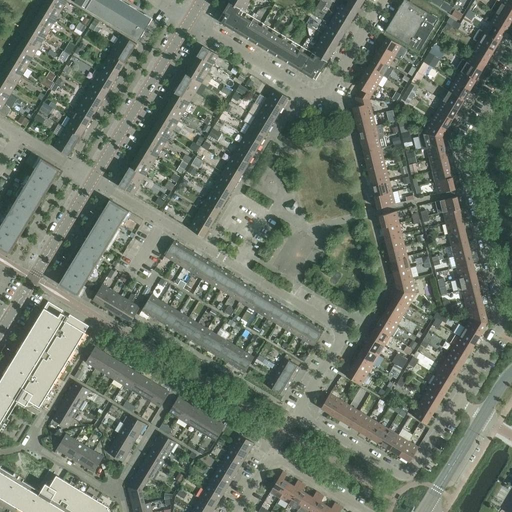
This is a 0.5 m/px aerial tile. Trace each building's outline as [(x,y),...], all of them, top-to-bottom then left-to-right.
[(67,1),(64,0),(46,0),(45,2),(61,11),(67,1)] [(152,19),(120,0),(91,0),(86,9),(139,41),(152,19)] [(230,0),(229,3),(244,12),(244,11),(250,2),(246,0),(230,0)] [(345,0),(349,2),(347,5),(346,7),(357,13),(358,11),(364,0),(345,0)] [(439,19),(407,0),(403,0),(400,6),(403,7),(401,10),(399,8),(385,31),(419,51),(439,19)] [(511,0),(504,0),(502,3),(511,9),(511,0)] [(40,11),(55,21),(61,11),(45,2),(40,11)] [(312,53),(244,11),(244,12),(229,3),(218,21),(316,80),(327,62),(312,53)] [(511,9),(502,3),(496,13),(511,22),(511,9)] [(346,7),(342,4),(336,14),(350,23),(357,13),(346,7)] [(452,14),(460,19),(463,15),(455,10),(452,14)] [(468,10),(464,18),(471,23),(476,15),(468,10)] [(34,20),(50,30),(55,21),(40,11),(34,20)] [(508,28),(509,26),(511,25),(511,23),(511,22),(496,13),(490,23),(505,32),(508,28)] [(330,24),(344,33),(350,23),(336,14),(330,24)] [(91,20),(86,17),(82,22),(87,25),(91,20)] [(450,17),(446,23),(452,26),(455,21),(450,17)] [(95,18),(89,28),(98,33),(100,29),(96,26),(100,21),(95,18)] [(29,30),(44,39),(50,30),(34,20),(29,30)] [(79,22),(76,28),(82,32),(86,26),(79,22)] [(502,40),(502,38),(503,36),(505,32),(490,23),(484,33),(501,42),(502,40)] [(324,34),(339,43),(344,33),(330,24),(324,34)] [(497,45),(499,45),(501,42),(484,33),(479,29),(473,39),(479,42),(494,51),(496,48),(496,47),(497,45)] [(23,39),(38,48),(44,39),(29,30),(23,39)] [(137,44),(122,34),(116,44),(131,54),(137,44)] [(318,44),(333,53),(339,43),(324,34),(318,44)] [(401,46),(386,37),(384,41),(382,43),(381,44),(380,44),(379,46),(395,56),(401,46)] [(17,48),(33,58),(38,48),(23,39),(17,48)] [(490,59),(490,58),(491,55),(494,51),(479,42),(473,52),(489,62),(490,59)] [(110,54),(125,63),(131,54),(116,44),(110,54)] [(318,44),(312,53),(327,62),(333,53),(318,44)] [(435,44),(430,52),(435,56),(440,47),(435,44)] [(219,55),(203,46),(197,56),(213,65),(219,55)] [(377,49),(378,49),(378,51),(377,53),(374,57),(389,66),(395,56),(379,46),(377,49)] [(83,51),(78,47),(75,53),(80,56),(83,51)] [(33,58),(17,48),(12,57),(27,67),(33,58)] [(59,58),(65,62),(69,55),(63,52),(59,58)] [(484,67),(485,65),(487,64),(489,62),(473,52),(467,62),(482,71),(484,67)] [(104,63),(120,72),(125,63),(110,54),(104,63)] [(191,65),(207,74),(213,65),(197,56),(191,65)] [(27,67),(12,57),(6,67),(22,76),(27,67)] [(394,68),(389,66),(374,57),(372,61),(371,63),(369,63),(367,66),(384,76),(388,78),(394,68)] [(457,69),(461,72),(477,81),(479,79),(478,79),(478,77),(482,71),(467,62),(463,59),(457,69)] [(429,66),(423,62),(418,72),(423,75),(429,66)] [(99,72),(114,81),(120,72),(104,63),(99,72)] [(186,74),(201,84),(207,74),(191,65),(186,74)] [(366,68),(366,70),(365,72),(362,76),(378,85),(384,76),(367,66),(366,68)] [(22,76),(6,67),(1,76),(16,85),(22,76)] [(93,81),(109,91),(114,81),(99,72),(93,81)] [(412,82),(417,85),(423,75),(418,72),(412,82)] [(472,86),(474,84),(475,84),(476,84),(477,81),(461,72),(455,81),(470,90),(472,87),(472,86)] [(53,82),(56,77),(50,73),(46,78),(53,82)] [(241,73),(238,79),(243,83),(247,76),(241,73)] [(180,84),(196,93),(201,84),(186,74),(180,84)] [(16,85),(1,76),(0,76),(0,88),(11,94),(16,85)] [(378,85),(362,76),(356,86),(360,89),(355,97),(369,99),(378,85)] [(53,83),(44,78),(41,84),(50,89),(53,83)] [(88,91),(103,100),(109,91),(93,81),(88,91)] [(467,98),(466,97),(468,94),(470,90),(455,81),(449,91),(465,101),(467,98)] [(175,93),(190,102),(196,93),(180,84),(175,93)] [(210,84),(208,87),(218,94),(220,91),(210,84)] [(417,88),(410,84),(406,91),(413,96),(417,88)] [(241,94),(245,88),(240,85),(236,91),(241,94)] [(224,86),(221,91),(228,96),(231,91),(224,86)] [(11,94),(0,88),(0,100),(5,104),(11,94)] [(289,98),(273,88),(267,98),(283,108),(289,98)] [(465,101),(449,91),(445,89),(439,98),(443,101),(458,110),(461,106),(460,106),(462,104),(464,103),(465,101)] [(103,100),(88,91),(82,100),(97,109),(103,100)] [(401,99),(408,103),(413,96),(406,91),(401,99)] [(169,102),(185,111),(190,102),(175,93),(169,102)] [(241,96),(235,93),(232,98),(237,101),(241,96)] [(373,115),(369,99),(355,97),(358,106),(353,108),(356,119),(373,115)] [(262,107),(277,117),(283,108),(267,98),(262,107)] [(97,109),(82,100),(76,109),(92,118),(97,109)] [(455,118),(454,116),(456,114),(458,110),(443,101),(437,111),(454,120),(455,118)] [(164,111),(179,121),(185,111),(169,102),(164,111)] [(50,116),(54,109),(44,103),(40,110),(50,116)] [(221,108),(217,106),(213,112),(217,115),(221,108)] [(86,128),(92,118),(76,109),(73,107),(71,111),(74,112),(71,118),(86,128)] [(256,117),(271,126),(277,117),(262,107),(256,117)] [(179,121),(164,111),(158,120),(173,130),(179,121)] [(449,126),(450,123),(452,123),(454,120),(437,111),(432,120),(446,129),(449,126)] [(33,121),(41,126),(45,119),(37,114),(33,121)] [(357,124),(358,126),(357,128),(357,131),(376,126),(373,115),(356,119),(357,124)] [(22,116),(18,123),(26,128),(30,121),(22,116)] [(250,126),(266,135),(271,126),(256,117),(250,126)] [(86,128),(71,118),(65,128),(81,137),(86,128)] [(173,130),(158,120),(152,130),(168,139),(173,130)] [(446,129),(432,120),(424,133),(442,136),(446,129)] [(33,122),(30,127),(38,132),(41,128),(38,126),(38,125),(33,122)] [(402,133),(408,131),(406,122),(399,123),(402,133)] [(60,137),(75,146),(81,137),(65,128),(59,124),(53,133),(60,137)] [(211,127),(206,124),(203,130),(208,133),(211,127)] [(383,136),(384,136),(381,125),(376,126),(357,131),(358,133),(360,134),(360,137),(361,141),(379,137),(383,136)] [(245,135),(260,145),(266,135),(250,126),(245,135)] [(216,139),(219,132),(213,128),(209,135),(216,139)] [(168,139),(152,130),(147,139),(162,148),(168,139)] [(408,131),(402,133),(404,143),(411,141),(408,131)] [(422,150),(427,149),(444,144),(442,136),(424,133),(418,135),(422,150)] [(239,144),(255,154),(260,145),(245,135),(239,144)] [(386,147),(383,136),(379,137),(361,141),(362,146),(363,146),(363,148),(362,150),(363,153),(381,148),(386,147)] [(54,147),(69,156),(75,146),(60,137),(54,147)] [(401,143),(399,137),(392,139),(394,145),(401,143)] [(162,148),(147,139),(141,148),(157,158),(162,148)] [(234,154),(249,163),(255,154),(239,144),(234,154)] [(448,152),(447,152),(446,151),(445,149),(444,144),(427,149),(430,160),(448,155),(448,152)] [(157,158),(141,148),(136,157),(151,167),(157,158)] [(363,156),(364,155),(365,156),(366,159),(367,163),(384,159),(381,148),(363,153),(363,156)] [(0,248),(10,254),(18,240),(21,241),(24,237),(21,235),(35,212),(38,214),(40,209),(38,208),(52,184),(55,186),(57,181),(55,180),(61,170),(31,152),(25,162),(35,168),(0,226),(0,248)] [(416,163),(413,153),(406,155),(409,165),(416,163)] [(249,163),(234,154),(228,163),(243,172),(249,163)] [(449,162),(448,162),(448,160),(449,158),(448,155),(430,160),(433,171),(450,167),(449,162)] [(151,167),(136,157),(130,167),(145,176),(151,167)] [(197,167),(201,161),(196,157),(192,164),(197,167)] [(368,172),(367,172),(368,175),(387,170),(384,159),(367,163),(368,168),(369,170),(368,172)] [(243,172),(228,163),(222,172),(238,181),(243,172)] [(409,166),(411,175),(417,173),(415,165),(409,166)] [(145,176),(130,167),(124,176),(140,185),(145,176)] [(453,174),(451,174),(451,171),(450,167),(433,171),(435,182),(454,177),(453,174)] [(369,178),(371,179),(371,181),(372,186),(390,181),(387,170),(368,175),(369,178)] [(238,181),(222,172),(217,181),(232,191),(238,181)] [(118,186),(134,195),(140,185),(124,176),(118,186)] [(409,177),(403,178),(404,185),(411,183),(409,177)] [(438,193),(455,189),(454,184),(453,182),(454,180),(454,177),(435,182),(438,193)] [(165,187),(171,191),(175,185),(168,181),(165,187)] [(232,191),(217,181),(211,191),(227,200),(232,191)] [(373,190),(374,193),(373,194),(374,197),(392,192),(390,181),(372,186),(373,190)] [(227,200),(211,191),(206,200),(221,209),(227,200)] [(374,200),(375,200),(376,201),(377,203),(378,208),(395,204),(392,192),(374,197),(374,200)] [(460,208),(457,196),(440,201),(443,213),(460,208)] [(68,270),(65,268),(62,273),(65,274),(59,284),(88,302),(94,292),(84,286),(126,217),(140,225),(144,220),(110,200),(101,214),(99,212),(96,217),(99,219),(84,242),(82,240),(79,245),(82,246),(68,270)] [(221,209),(206,200),(200,209),(215,218),(221,209)] [(292,201),(287,204),(287,210),(292,213),(297,211),(297,205),(295,205),(293,203),(292,202),(292,201)] [(463,219),(460,208),(443,213),(446,223),(463,219)] [(215,218),(200,209),(194,218),(210,228),(215,218)] [(399,223),(396,211),(380,216),(383,227),(399,223)] [(188,228),(204,238),(210,228),(194,218),(188,228)] [(465,230),(463,219),(446,223),(449,234),(465,230)] [(402,234),(399,223),(383,227),(385,238),(402,234)] [(468,241),(465,230),(449,234),(452,245),(468,241)] [(405,245),(402,234),(385,238),(388,249),(405,245)] [(174,241),(165,256),(175,262),(184,247),(174,241)] [(471,252),(468,241),(452,245),(454,256),(471,252)] [(407,256),(405,245),(388,249),(391,260),(407,256)] [(184,268),(193,252),(184,247),(175,262),(184,268)] [(193,273),(203,258),(193,252),(184,268),(193,273)] [(473,263),(471,252),(454,256),(457,268),(473,263)] [(410,267),(407,256),(391,260),(393,271),(410,267)] [(202,279),(212,263),(203,258),(193,273),(202,279)] [(212,285),(221,269),(212,263),(202,279),(212,285)] [(476,275),(473,263),(457,268),(460,279),(476,275)] [(413,278),(410,267),(393,271),(396,282),(413,278)] [(221,290),(230,275),(221,269),(212,285),(221,290)] [(127,277),(122,273),(119,279),(124,282),(127,277)] [(230,296),(240,280),(230,275),(221,290),(230,296)] [(460,279),(456,280),(458,291),(463,290),(479,286),(476,275),(460,279)] [(416,293),(413,278),(396,282),(398,290),(394,297),(408,306),(416,293)] [(161,279),(158,284),(164,288),(167,282),(161,279)] [(181,280),(178,285),(184,288),(187,283),(181,280)] [(239,301),(249,286),(240,280),(230,296),(239,301)] [(102,285),(93,300),(103,306),(112,290),(102,285)] [(249,286),(239,301),(249,307),(258,291),(249,286)] [(479,286),(463,290),(465,301),(482,297),(479,286)] [(112,311),(121,296),(112,290),(103,306),(112,311)] [(258,291),(249,307),(258,312),(267,297),(258,291)] [(146,311),(145,312),(152,316),(161,301),(151,295),(142,310),(142,311),(143,310),(146,311)] [(121,296),(112,311),(121,317),(130,302),(128,300),(121,296)] [(267,297),(258,312),(267,318),(276,303),(267,297)] [(403,316),(408,306),(394,297),(388,307),(403,316)] [(484,308),(482,297),(465,301),(468,312),(484,308)] [(111,511),(108,508),(109,507),(57,475),(50,486),(46,483),(44,486),(41,491),(0,466),(0,431),(19,401),(27,406),(29,401),(40,407),(89,326),(70,314),(69,317),(62,313),(63,310),(48,301),(0,381),(0,496),(26,511),(111,511)] [(158,320),(159,319),(162,321),(170,307),(161,301),(152,316),(158,320)] [(131,323),(140,308),(130,302),(121,317),(131,323)] [(276,303),(267,318),(276,324),(286,308),(276,303)] [(164,322),(164,323),(170,328),(180,312),(170,307),(162,321),(164,322)] [(228,307),(224,312),(230,316),(233,310),(228,307)] [(403,316),(388,307),(382,317),(397,326),(403,316)] [(286,308),(276,324),(286,329),(295,314),(286,308)] [(484,308),(468,312),(470,319),(465,327),(480,336),(488,323),(484,308)] [(438,310),(433,318),(436,319),(437,318),(442,321),(446,315),(438,310)] [(177,331),(177,330),(180,332),(189,318),(180,312),(170,328),(177,331)] [(295,314),(286,329),(295,335),(304,319),(295,314)] [(391,336),(397,326),(382,317),(376,327),(391,336)] [(183,334),(182,335),(189,339),(198,323),(189,318),(180,332),(183,334)] [(304,319),(295,335),(304,340),(313,325),(304,319)] [(243,325),(238,322),(235,327),(240,330),(243,325)] [(196,343),(196,342),(199,343),(207,329),(198,323),(189,339),(196,343)] [(314,346),(323,331),(313,325),(304,340),(314,346)] [(385,345),(391,336),(376,327),(370,336),(385,345)] [(480,336),(465,327),(460,337),(474,345),(480,336)] [(202,345),(201,346),(207,350),(217,334),(207,329),(199,343),(202,345)] [(214,354),(215,353),(217,354),(226,340),(217,334),(207,350),(214,354)] [(385,345),(370,336),(364,346),(379,355),(385,345)] [(468,355),(474,345),(460,337),(454,346),(468,355)] [(220,356),(219,357),(226,361),(235,346),(226,340),(217,354),(220,356)] [(413,340),(409,346),(414,349),(418,343),(413,340)] [(233,365),(233,364),(236,366),(244,351),(235,346),(226,361),(233,365)] [(379,355),(364,346),(358,356),(373,365),(379,355)] [(407,346),(404,351),(410,355),(412,350),(407,346)] [(462,365),(468,355),(454,346),(448,356),(462,365)] [(95,347),(86,362),(95,368),(105,353),(95,347)] [(239,367),(238,368),(245,373),(254,357),(244,351),(236,366),(239,367)] [(105,374),(114,358),(105,353),(95,368),(105,374)] [(397,353),(392,362),(398,366),(402,369),(408,360),(397,353)] [(373,365),(358,356),(353,366),(367,375),(373,365)] [(442,366),(456,375),(462,365),(448,356),(442,366)] [(300,367),(285,357),(279,367),(293,376),(295,373),(296,374),(300,367)] [(114,379),(123,364),(114,358),(105,374),(114,379)] [(123,385),(132,369),(123,364),(114,379),(123,385)] [(397,379),(403,369),(395,365),(390,375),(397,379)] [(361,385),(367,375),(353,366),(346,376),(361,385)] [(456,375),(442,366),(436,376),(451,384),(456,375)] [(293,379),(292,379),(293,376),(279,367),(273,376),(289,386),(293,379)] [(132,369),(123,385),(132,390),(142,375),(132,369)] [(76,373),(74,377),(77,378),(80,380),(85,374),(79,370),(76,373)] [(142,375),(132,390),(142,396),(151,381),(142,375)] [(284,392),(285,392),(289,386),(273,376),(267,386),(283,396),(283,395),(282,395),(284,392)] [(445,394),(451,384),(436,376),(430,385),(445,394)] [(345,378),(342,383),(348,387),(351,382),(345,378)] [(91,391),(75,381),(70,391),(85,400),(91,391)] [(151,381),(142,396),(151,402),(160,386),(151,381)] [(445,394),(430,385),(424,395),(439,404),(445,394)] [(160,407),(170,392),(160,386),(151,402),(160,407)] [(64,400),(79,409),(85,400),(70,391),(64,400)] [(331,414),(340,400),(330,393),(321,408),(331,414)] [(433,414),(439,404),(424,395),(418,405),(433,414)] [(178,397),(169,413),(179,418),(188,403),(178,397)] [(79,409),(64,400),(59,409),(74,419),(79,409)] [(350,406),(340,400),(331,414),(341,420),(350,406)] [(126,402),(123,407),(128,410),(129,410),(132,405),(126,401),(126,402)] [(188,424),(197,409),(188,403),(179,418),(188,424)] [(433,414),(418,405),(412,415),(427,424),(433,414)] [(351,426),(360,411),(350,406),(341,420),(351,426)] [(53,419),(68,428),(74,419),(59,409),(53,419)] [(197,409),(188,424),(197,429),(206,414),(197,409)] [(361,432),(369,417),(360,411),(351,426),(361,432)] [(206,414),(197,429),(206,435),(216,420),(206,414)] [(146,424),(130,415),(125,424),(140,433),(146,424)] [(379,423),(369,417),(361,432),(370,438),(379,423)] [(216,441),(225,426),(216,420),(206,435),(216,441)] [(389,429),(379,423),(370,438),(380,444),(389,429)] [(119,433),(134,443),(140,433),(125,424),(119,433)] [(399,435),(389,429),(380,444),(390,450),(399,435)] [(134,443),(119,433),(113,443),(129,452),(134,443)] [(177,443),(161,433),(155,443),(171,452),(177,443)] [(66,434),(57,449),(66,455),(76,440),(66,434)] [(254,443),(239,434),(233,443),(248,453),(254,443)] [(400,456),(408,441),(399,435),(390,450),(400,456)] [(75,461),(85,445),(76,440),(66,455),(75,461)] [(419,447),(408,441),(400,456),(410,462),(419,447)] [(108,452),(123,462),(129,452),(113,443),(108,452)] [(150,452),(165,461),(171,452),(155,443),(150,452)] [(227,453),(243,462),(248,453),(233,443),(227,453)] [(85,445),(75,461),(85,466),(94,451),(85,445)] [(200,446),(197,451),(202,454),(205,449),(200,446)] [(94,472),(104,457),(94,451),(85,466),(94,472)] [(165,461),(150,452),(144,461),(160,471),(165,461)] [(222,462),(237,471),(243,462),(227,453),(222,462)] [(149,477),(154,480),(160,471),(144,461),(139,470),(150,477),(149,477)] [(216,471),(232,480),(237,471),(222,462),(216,471)] [(111,469),(104,470),(106,478),(113,476),(111,469)] [(142,490),(149,477),(150,477),(139,470),(128,488),(142,490)] [(211,480),(226,490),(232,480),(216,471),(211,480)] [(284,479),(287,474),(283,471),(270,492),(280,498),(289,483),(284,479)] [(226,490),(211,480),(205,490),(220,499),(226,490)] [(298,480),(294,486),(289,483),(280,498),(289,504),(302,483),(298,480)] [(302,491),(306,485),(302,483),(289,504),(298,509),(308,494),(302,491)] [(145,504),(142,490),(128,488),(133,507),(145,504)] [(220,499),(205,490),(199,499),(215,508),(220,499)] [(180,491),(178,495),(183,499),(186,494),(180,491)] [(316,491),(313,497),(308,494),(298,509),(296,511),(309,511),(320,494),(316,491)] [(321,502),(324,496),(320,494),(309,511),(321,511),(326,505),(321,502)] [(212,511),(215,508),(199,499),(194,508),(200,511),(212,511)] [(152,511),(150,502),(145,504),(133,507),(134,511),(152,511)] [(335,503),(331,508),(326,505),(321,511),(334,511),(339,505),(335,503)]
